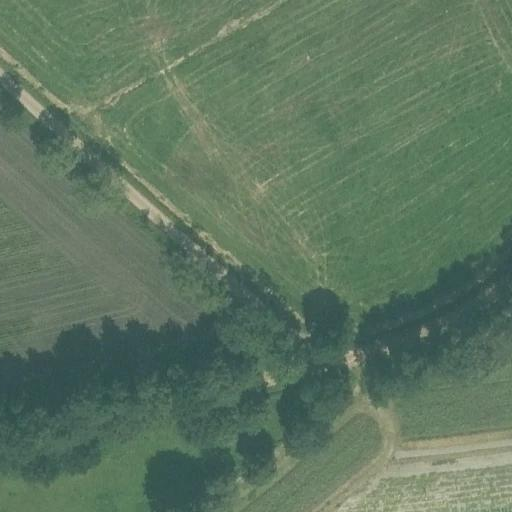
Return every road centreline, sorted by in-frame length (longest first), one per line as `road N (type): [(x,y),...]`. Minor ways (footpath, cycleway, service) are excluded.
road 1 (track): [(0,441),(355,357),(432,332),(511,285)]
road 2 (track): [(0,75),(319,366)]
